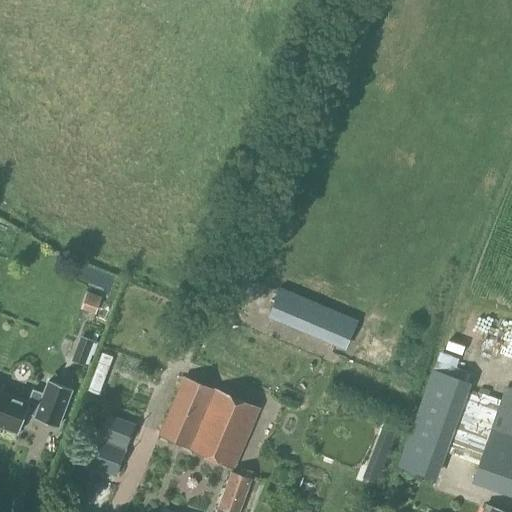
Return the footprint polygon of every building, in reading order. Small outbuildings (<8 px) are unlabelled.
[(395,44),(414,0),(392,0),(376,36),(395,44)] [(358,321),(279,287),(266,317),(346,351),(358,321)] [(87,292),(81,310),(96,315),(102,297),(87,292)] [(459,300),(443,335),(456,341),(472,306),(459,300)] [(88,391),(99,395),(113,358),(102,354),(88,391)] [(446,454),(478,464),(471,484),(511,498),(511,390),(505,388),(500,401),(482,396),(481,398),(468,393),(471,384),(432,370),(397,468),(436,481),(446,454)] [(184,376),(158,436),(235,471),(240,460),(249,464),(254,450),(245,446),(261,409),(184,376)] [(0,385),(0,427),(18,434),(26,413),(36,417),(35,419),(58,428),(72,390),(49,381),(44,396),(33,392),(28,405),(0,395),(3,387),(0,385)] [(218,510),(224,511),(239,511),(251,480),(253,472),(241,468),(238,475),(232,473),(218,510)]
